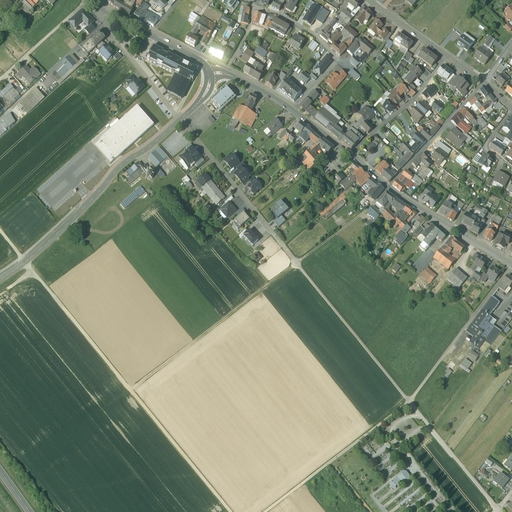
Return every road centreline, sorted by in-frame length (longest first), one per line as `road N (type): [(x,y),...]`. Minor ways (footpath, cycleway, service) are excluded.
road 1 (track): [(511,265),(409,401),(264,511)]
road 2 (tertiary): [(179,118),(0,276)]
road 3 (track): [(296,263),(129,389)]
road 4 (residential): [(179,118),(296,263)]
road 5 (track): [(296,263),(409,401)]
road 6 (residential): [(295,108),(337,58),(319,37),(252,7)]
road 7 (track): [(24,260),(129,389)]
road 8 (track): [(230,511),(129,389)]
road 9 (tertiary): [(511,264),(388,186)]
road 10 (residential): [(388,186),(482,81)]
road 11 (residential): [(351,154),(447,55)]
road 12 (residential): [(108,13),(106,22),(179,118)]
road 13 (tertiary): [(214,72),(108,13)]
road 14 (track): [(296,263),(388,186)]
